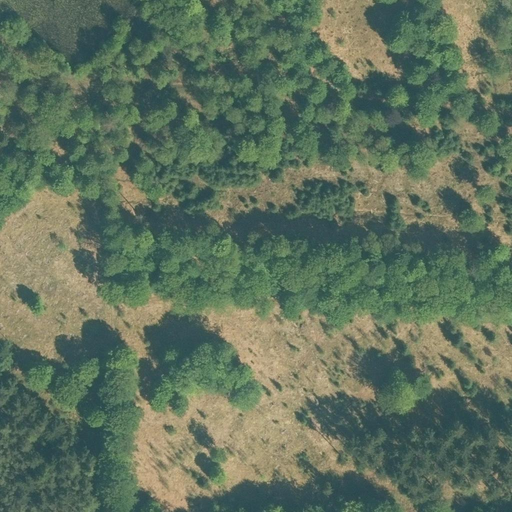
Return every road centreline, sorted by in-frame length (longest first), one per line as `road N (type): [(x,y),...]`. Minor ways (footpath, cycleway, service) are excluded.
road 1 (track): [(0,77),(511,112)]
road 2 (track): [(84,80),(109,296),(104,511)]
road 3 (track): [(250,511),(437,500),(511,508)]
